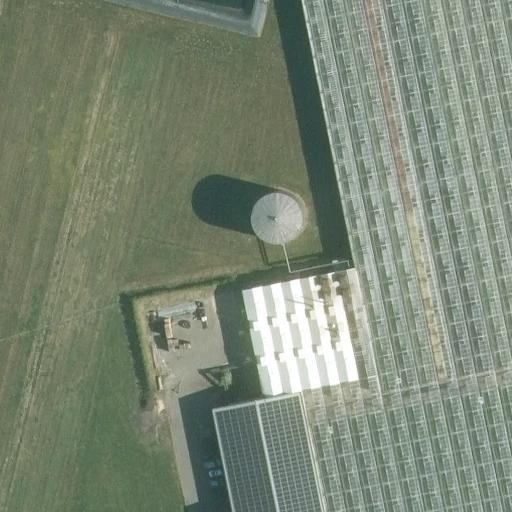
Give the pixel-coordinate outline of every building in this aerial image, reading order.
[(511,511),(511,0),(302,0),(355,267),(347,269),(345,258),(333,261),(335,271),(243,289),(264,398),(213,408),(234,511),(232,511),(511,511)] [(259,202),(277,245),(315,229),(297,187),(259,202)] [(140,401),(92,410),(95,426),(143,416),(140,401)] [(143,416),(95,426),(98,441),(146,431),(143,416)] [(146,431),(98,441),(101,454),(149,445),(146,431)] [(149,445),(101,454),(104,470),(152,460),(149,445)] [(152,460),(104,470),(107,485),(155,475),(152,460)] [(155,475),(107,485),(110,500),(158,490),(155,475)] [(158,490),(110,500),(112,511),(125,511),(161,505),(158,490)]
